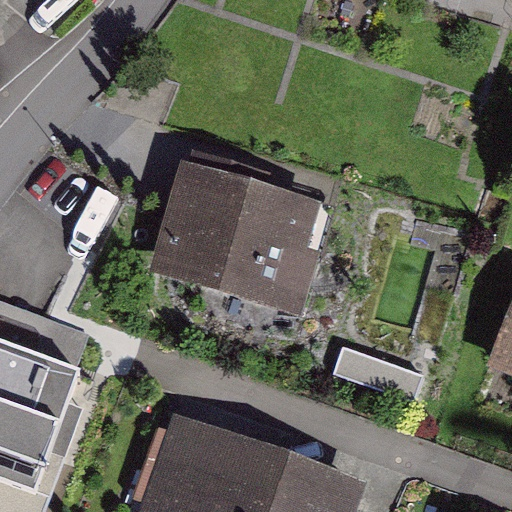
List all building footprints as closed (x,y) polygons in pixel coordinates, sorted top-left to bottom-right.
[(316,217),(190,180),(164,268),(290,305),(316,217)] [(511,295),(490,362),(511,369),(511,295)] [(422,380),(344,353),(336,375),(415,402),(422,380)] [(0,355),(0,479),(34,491),(73,382),(0,355)] [(336,511),(344,491),(177,434),(150,511),(336,511)]
